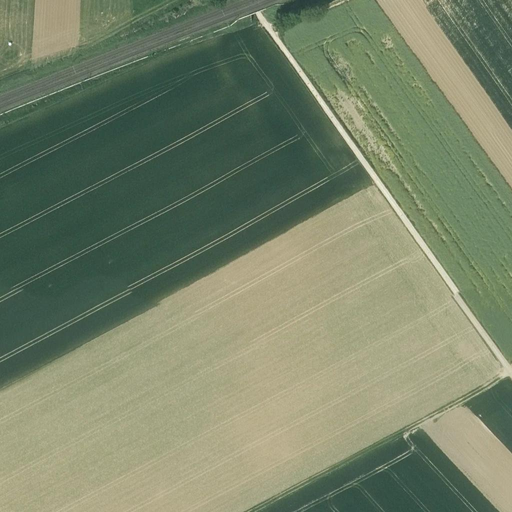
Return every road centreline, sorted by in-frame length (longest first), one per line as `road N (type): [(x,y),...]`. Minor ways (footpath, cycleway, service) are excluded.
road 1 (track): [(511,372),(252,0)]
road 2 (track): [(270,511),(511,380)]
